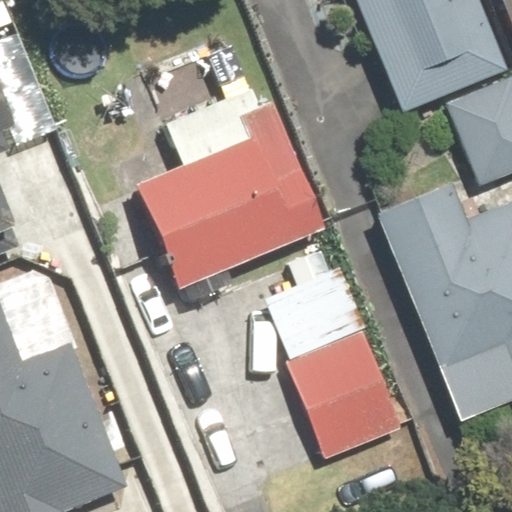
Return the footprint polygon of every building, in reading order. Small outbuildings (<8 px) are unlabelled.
[(8,0),(0,0),(0,32),(18,26),(8,0)] [(355,0),(401,112),(506,70),(477,0),(355,0)] [(511,80),(449,104),(479,184),(511,171),(511,80)] [(0,231),(12,227),(0,197),(0,179),(31,168),(0,88),(0,231)] [(182,162),(135,183),(181,289),(326,226),(272,101),(259,107),(251,90),(167,126),(182,162)] [(450,186),(379,215),(459,415),(511,393),(511,203),(465,222),(450,186)] [(41,264),(0,280),(0,511),(77,511),(132,490),(41,264)] [(287,363),(366,333),(340,267),(262,297),(287,363)] [(366,333),(287,363),(325,461),(403,431),(366,333)]
